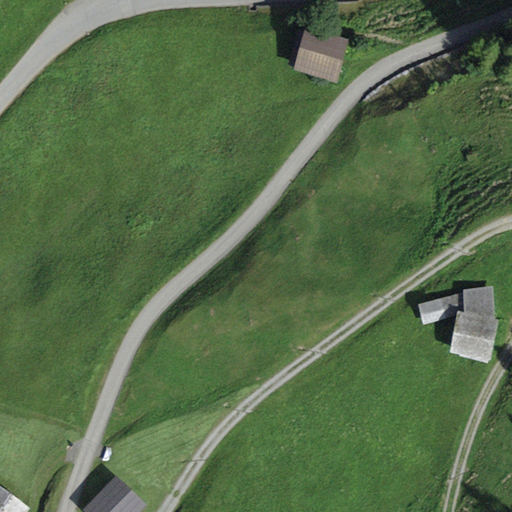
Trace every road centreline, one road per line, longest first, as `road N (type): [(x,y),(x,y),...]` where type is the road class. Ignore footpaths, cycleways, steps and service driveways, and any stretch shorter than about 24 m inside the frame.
road 1 (residential): [(511,14),(368,76),(293,145),(259,197),(153,286),(102,363),(65,461),(63,511)]
road 2 (track): [(161,511),(217,425),(351,301),(482,214),(511,212)]
road 3 (track): [(511,321),(438,511)]
road 4 (unclassified): [(0,88),(97,0)]
